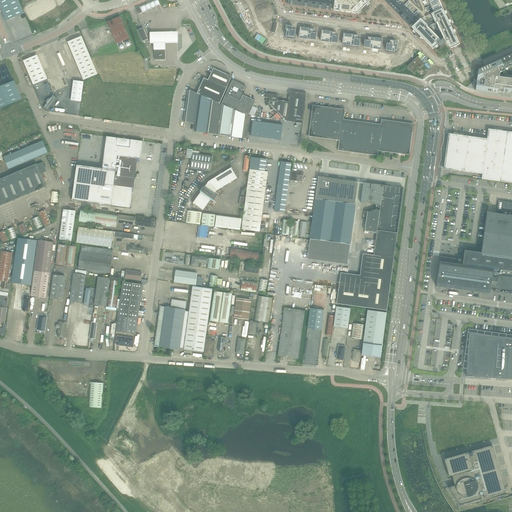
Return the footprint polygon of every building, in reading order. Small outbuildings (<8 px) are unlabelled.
[(18,0),(0,0),(0,6),(6,21),(24,13),(18,0)] [(156,0),(155,0),(149,3),(151,8),(159,5),(156,0)] [(324,0),(323,9),(331,10),(332,0),(324,0)] [(334,0),(333,10),(357,14),(370,1),(368,0),(334,0)] [(398,0),(391,0),(388,4),(393,9),(400,1),(398,0)] [(400,1),(393,9),(397,13),(405,6),(400,1)] [(440,4),(431,8),(434,13),(443,8),(440,4)] [(405,6),(397,13),(402,18),(409,11),(405,6)] [(419,20),(411,27),(433,49),(438,44),(441,48),(445,43),(450,49),(459,44),(443,8),(434,13),(431,14),(435,23),(437,22),(446,40),(444,41),(442,39),(440,41),(437,38),(437,39),(425,27),(427,26),(420,19),(419,20)] [(409,11),(402,18),(406,23),(414,15),(409,11)] [(414,15),(406,23),(411,27),(419,20),(414,15)] [(108,23),(116,43),(129,38),(120,17),(108,23)] [(286,25),(285,30),(286,30),(285,37),(294,38),(294,35),(295,35),(295,30),(293,30),(292,29),(293,26),(286,25)] [(300,27),(298,38),(307,39),(309,28),(300,27)] [(143,28),(142,28),(141,29),(138,30),(143,42),(146,40),(148,39),(143,28)] [(309,28),(307,39),(313,40),(316,40),(317,33),(314,33),(314,32),(314,29),(309,28)] [(322,30),(320,41),(329,42),(330,32),(322,30)] [(330,32),(329,42),(334,43),(337,43),(338,36),(336,36),(335,36),(336,32),(330,32)] [(179,33),(150,33),(151,44),(154,44),(154,51),(166,51),(166,44),(179,44),(179,33)] [(344,33),(342,44),(345,45),(345,46),(351,47),(351,45),(352,35),(344,33)] [(352,35),(351,45),(356,46),(359,46),(360,39),(358,39),(357,39),(358,35),(352,35)] [(67,42),(83,80),(97,74),(81,36),(67,42)] [(365,40),(364,47),(367,47),(367,48),(372,48),(374,38),(368,37),(368,40),(367,40),(365,40)] [(372,48),(372,51),(377,52),(378,49),(381,50),(382,39),(374,38),(372,48)] [(387,43),(386,50),(389,50),(388,52),(394,53),(395,50),(397,50),(398,43),(396,43),(396,41),(390,40),(390,43),(389,43),(389,44),(387,43)] [(66,43),(59,46),(64,60),(72,56),(66,43)] [(154,49),(154,50),(155,60),(165,60),(165,49),(154,49)] [(23,61),(33,85),(47,79),(37,55),(23,61)] [(423,64),(417,57),(408,66),(414,73),(420,67),(421,67),(420,66),(423,64)] [(500,60),(504,69),(509,67),(505,58),(500,60)] [(511,65),(509,67),(504,69),(500,60),(478,70),(475,90),(497,93),(498,90),(503,91),(502,93),(511,93),(511,65)] [(19,67),(22,75),(27,73),(24,65),(19,67)] [(232,77),(213,68),(208,80),(226,88),(232,77)] [(208,80),(204,78),(197,93),(220,104),(226,88),(208,80)] [(73,80),(71,100),(81,102),(83,82),(73,80)] [(11,82),(0,86),(0,108),(21,99),(14,81),(11,82)] [(232,81),(226,95),(221,104),(242,114),(251,115),(251,111),(256,101),(243,95),(247,88),(232,81)] [(197,93),(188,90),(184,122),(195,124),(194,132),(247,139),(251,115),(242,114),(221,104),(220,104),(197,93)] [(290,93),(289,93),(289,94),(289,95),(290,95),(289,101),(278,100),(278,95),(266,93),(266,97),(269,98),(269,103),(286,121),(297,123),(296,128),(301,128),(301,123),(302,123),(306,94),(291,92),(290,93)] [(312,111),(308,136),(316,137),(319,138),(324,139),(327,139),(332,140),(335,140),(339,141),(338,150),(369,155),(378,156),(378,151),(382,151),(386,152),(390,153),(393,153),(398,154),(401,154),(405,154),(408,155),(409,155),(412,130),(412,129),(412,125),(382,121),(381,126),(342,120),(343,110),(313,106),(313,111),(312,111)] [(253,121),(251,136),(280,140),(283,125),(253,121)] [(448,134),(444,169),(482,174),(482,178),(482,179),(511,183),(511,132),(503,131),(503,130),(498,129),(498,130),(493,130),(488,129),(487,139),(463,136),(457,135),(457,133),(454,133),(454,134),(453,134),(449,134),(448,134)] [(143,141),(107,136),(103,169),(77,165),(73,200),(131,208),(133,188),(135,179),(135,173),(137,158),(138,152),(142,153),(143,141)] [(3,157),(8,169),(47,153),(43,141),(3,157)] [(190,168),(210,171),(212,156),(192,153),(190,168)] [(41,174),(46,171),(43,162),(37,165),(37,164),(0,178),(0,206),(46,187),(41,174)] [(281,162),(274,211),(284,213),(291,163),(281,162)] [(231,167),(209,181),(208,181),(205,186),(204,186),(199,192),(200,193),(192,203),(202,211),(210,200),(212,202),(217,195),(214,193),(216,190),(237,177),(231,167)] [(249,174),(241,230),(259,232),(267,177),(268,172),(250,169),(249,174)] [(336,304),(387,310),(394,258),(403,188),(400,188),(400,186),(399,186),(398,186),(396,187),(395,187),(390,187),(389,186),(388,185),(387,185),(386,185),(386,186),(363,183),(362,188),(360,203),(363,203),(369,201),(369,200),(371,200),(371,201),(375,205),(380,205),(379,210),(375,210),(369,212),(367,212),(365,231),(377,232),(373,255),(369,288),(339,284),(336,304)] [(347,193),(317,189),(310,239),(350,244),(355,209),(345,208),(347,193)] [(511,202),(511,203),(509,202),(508,202),(507,202),(506,202),(505,202),(502,201),(501,201),(498,201),(498,203),(498,204),(498,205),(497,207),(497,208),(497,211),(500,211),(501,211),(502,211),(501,214),(497,214),(497,213),(496,213),(496,214),(496,213),(493,213),(492,213),(488,212),(487,212),(487,213),(486,216),(486,220),(485,221),(486,221),(485,224),(485,225),(485,228),(484,228),(484,229),(484,232),(484,233),(483,236),(483,237),(483,240),(483,241),(482,244),(482,245),(482,248),(481,249),(482,249),(481,252),(464,250),(463,256),(463,260),(462,260),(459,259),(458,259),(454,259),(454,258),(454,259),(450,258),(449,258),(446,257),(445,257),(441,257),(440,257),(440,261),(440,262),(439,265),(439,270),(438,270),(439,270),(438,274),(437,278),(437,277),(437,278),(437,281),(437,282),(436,286),(437,287),(437,286),(440,287),(441,287),(445,288),(446,288),(449,288),(450,288),(454,289),(455,289),(458,289),(458,290),(459,290),(459,289),(462,290),(463,290),(467,291),(471,291),(472,291),(475,292),(476,292),(481,292),(481,293),(485,293),(486,293),(489,294),(490,294),(490,293),(490,289),(494,290),(494,292),(495,292),(495,291),(495,292),(497,292),(499,292),(501,292),(501,293),(504,293),(505,293),(506,293),(510,294),(510,293),(510,294),(511,294),(511,293),(511,202)] [(45,218),(49,217),(49,216),(52,215),(49,208),(42,210),(45,218)] [(79,222),(116,227),(118,215),(81,209),(79,222)] [(59,240),(72,241),(76,211),(63,210),(59,240)] [(187,210),(185,210),(183,222),(239,230),(241,217),(239,217),(238,217),(233,216),(228,216),(228,215),(227,215),(223,215),(218,214),(213,213),(213,214),(208,213),(207,213),(206,213),(194,211),(193,211),(192,211),(187,210)] [(136,216),(118,214),(117,223),(135,226),(136,216)] [(41,227),(46,224),(41,215),(36,217),(41,227)] [(137,218),(136,225),(150,227),(151,220),(137,218)] [(25,231),(31,229),(29,221),(22,223),(25,231)] [(14,237),(20,235),(17,225),(11,227),(14,237)] [(9,228),(3,230),(6,240),(12,237),(9,228)] [(76,242),(111,247),(113,234),(78,229),(76,242)] [(228,258),(258,262),(262,235),(232,231),(228,258)] [(138,235),(116,232),(115,236),(137,240),(138,235)] [(18,238),(12,283),(31,285),(37,241),(18,238)] [(31,296),(36,297),(46,298),(53,242),(38,240),(31,296)] [(201,242),(200,247),(221,250),(221,245),(201,242)] [(56,264),(74,267),(76,247),(58,244),(56,264)] [(128,246),(127,252),(144,254),(145,248),(136,247),(136,245),(132,244),(131,246),(128,246)] [(78,268),(110,273),(113,250),(81,246),(78,268)] [(0,280),(4,281),(8,282),(12,253),(0,250),(0,280)] [(209,258),(193,256),(192,265),(200,267),(201,263),(208,264),(209,258)] [(209,258),(208,263),(208,268),(218,270),(220,260),(209,258)] [(258,274),(259,267),(257,266),(246,265),(245,272),(258,274)] [(125,279),(141,281),(142,272),(126,270),(125,279)] [(176,270),(174,282),(196,285),(197,273),(176,270)] [(73,274),(69,302),(82,303),(86,276),(73,274)] [(53,275),(51,294),(50,299),(62,300),(65,277),(53,275)] [(218,276),(210,275),(209,279),(208,286),(216,287),(218,276)] [(98,277),(95,300),(94,305),(106,307),(110,279),(98,277)] [(260,279),(259,282),(258,293),(265,294),(267,283),(268,280),(260,279)] [(107,306),(116,308),(119,281),(111,280),(107,306)] [(241,291),(256,293),(257,283),(242,280),(241,291)] [(123,282),(116,331),(136,334),(143,284),(123,282)] [(185,311),(185,310),(161,307),(161,306),(160,306),(160,307),(155,346),(154,346),(180,350),(180,348),(184,349),(203,352),(212,289),(193,286),(189,312),(185,311)] [(213,291),(210,316),(209,321),(228,323),(231,294),(213,291)] [(258,295),(255,316),(254,320),(269,323),(273,298),(258,295)] [(237,298),(234,313),(234,318),(248,320),(249,315),(251,300),(237,298)] [(350,309),(336,307),(333,326),(348,328),(350,309)] [(304,311),(284,308),(278,356),(298,359),(304,311)] [(310,308),(308,328),(321,330),(324,310),(310,308)] [(368,311),(363,343),(361,355),(380,358),(386,313),(368,311)] [(37,330),(45,331),(47,316),(39,315),(37,330)] [(328,315),(326,330),(325,335),(331,335),(334,316),(328,315)] [(58,329),(58,332),(57,337),(64,338),(66,322),(59,321),(59,325),(56,324),(56,328),(58,329)] [(250,321),(249,334),(256,335),(256,333),(258,333),(258,330),(256,330),(257,322),(250,321)] [(353,323),(352,331),(351,338),(362,340),(363,332),(364,325),(353,323)] [(78,331),(77,338),(83,339),(85,326),(79,325),(78,328),(75,327),(75,331),(78,331)] [(488,378),(502,379),(505,338),(506,337),(505,337),(505,338),(498,337),(498,336),(498,337),(491,336),(491,335),(491,336),(484,335),(484,334),(483,335),(477,334),(477,333),(476,333),(476,334),(469,333),(469,332),(469,333),(469,340),(468,339),(468,340),(469,340),(468,347),(468,354),(467,354),(468,354),(467,361),(467,362),(467,368),(466,368),(466,369),(467,369),(466,375),(466,376),(467,376),(473,376),(473,377),(474,377),(474,376),(481,377),(488,377),(488,378)] [(127,346),(133,347),(134,339),(117,336),(116,344),(127,345),(127,346)] [(220,338),(218,351),(222,351),(222,345),(225,346),(226,337),(223,337),(223,338),(220,338)] [(212,356),(215,341),(211,341),(211,339),(208,338),(208,340),(206,340),(204,355),(212,356)] [(236,353),(243,354),(245,339),(238,338),(236,353)] [(511,338),(505,338),(502,379),(511,379),(511,338)] [(345,346),(338,345),(336,358),(339,359),(339,360),(343,360),(345,346)] [(354,352),(352,352),(352,354),(353,354),(352,361),(359,362),(361,350),(354,350),(354,352)] [(89,407),(102,408),(103,383),(90,382),(89,407)] [(484,498),(505,492),(492,445),(471,451),(471,452),(468,453),(468,452),(444,459),(449,476),(452,475),(455,485),(448,487),(459,505),(481,499),(480,495),(483,494),(484,498)]
